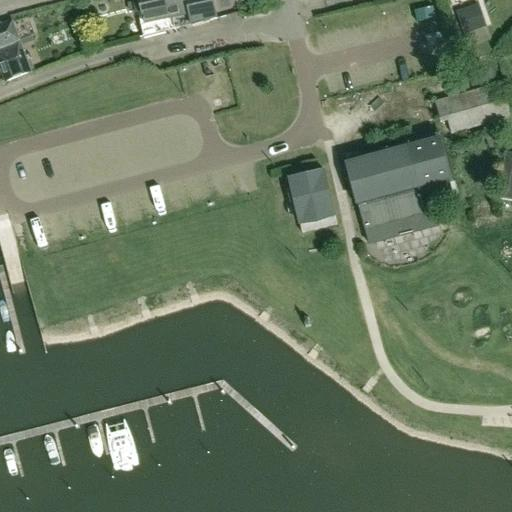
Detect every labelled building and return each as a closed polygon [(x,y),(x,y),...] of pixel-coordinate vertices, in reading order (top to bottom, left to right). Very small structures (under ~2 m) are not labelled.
[(145,11),(148,22),(149,22),(152,33),(194,23),(218,18),(213,0),(132,0),(136,13),(145,11)] [(478,1),(455,9),(463,32),(487,24),(478,1)] [(76,42),(88,37),(79,18),(68,23),(76,42)] [(30,72),(13,22),(0,26),(0,57),(7,80),(30,72)] [(103,46),(100,37),(92,40),(95,49),(103,46)] [(452,134),(511,116),(511,99),(506,80),(435,101),(441,124),(448,122),(452,134)] [(500,147),(494,133),(484,137),(490,151),(500,147)] [(434,212),(425,214),(415,178),(445,171),(437,143),(408,151),(407,145),(373,154),(375,160),(347,167),(358,206),(363,223),(369,246),(438,227),(434,212)] [(13,179),(33,172),(26,150),(5,156),(13,179)] [(477,152),(455,157),(468,208),(490,203),(477,152)] [(511,155),(507,154),(499,198),(511,200),(511,155)] [(336,226),(323,172),(288,179),(300,234),(336,226)] [(243,194),(231,198),(244,236),(263,230),(254,205),(248,207),(243,194)] [(76,217),(104,218),(104,203),(77,202),(76,217)] [(195,204),(205,249),(215,247),(205,202),(195,204)] [(162,222),(172,263),(180,261),(171,220),(162,222)] [(49,272),(52,297),(72,294),(69,270),(49,272)]
